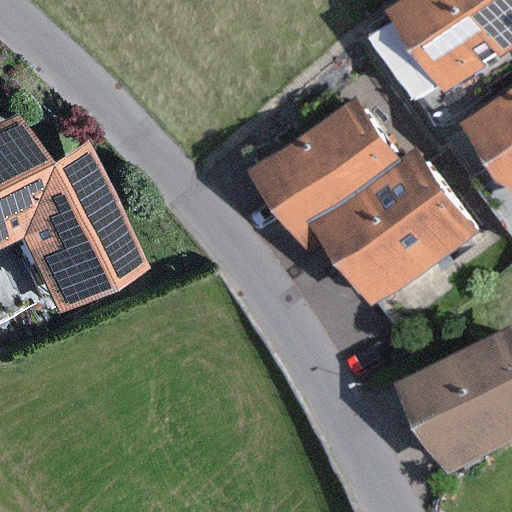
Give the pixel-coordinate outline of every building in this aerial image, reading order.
[(511,69),(511,0),(434,0),(417,13),(481,94),(511,69)] [(340,238),(428,169),(375,101),(287,170),(340,238)] [(138,269),(82,147),(51,161),(24,102),(0,113),(0,247),(18,240),(50,310),(138,269)] [(511,108),(494,122),(511,143),(511,108)] [(501,234),(443,158),(428,169),(340,238),(410,327),(444,301),(433,286),(501,234)] [(511,454),(511,336),(413,389),(462,481),(511,454)]
